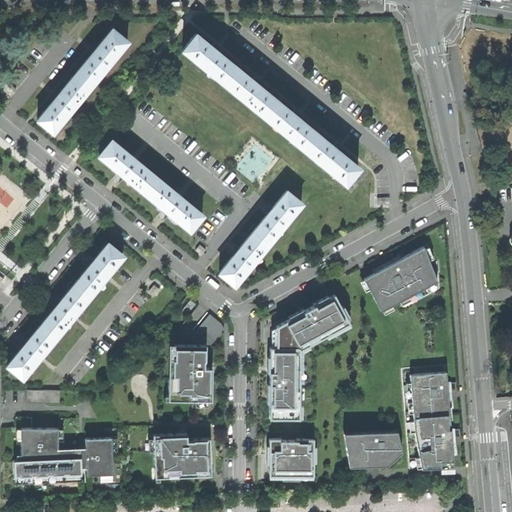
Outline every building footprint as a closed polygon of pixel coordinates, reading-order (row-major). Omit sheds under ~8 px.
[(92,54),(75,73),(90,86),(128,40),(113,28),(97,48),(96,47),(93,50),(91,53),(92,54)] [(184,48),(224,82),(238,67),(220,52),(221,50),(217,47),(214,45),(213,46),(197,33),(184,48)] [(224,82),(265,115),(278,100),(260,85),(261,84),(258,81),(255,79),(254,80),(238,67),(224,82)] [(53,130),(90,86),(75,73),(59,92),(58,92),(56,94),(54,97),(54,98),(37,118),(53,130)] [(265,115),(306,148),(318,132),(301,118),(302,117),(299,114),(296,112),(294,113),(278,100),(265,115)] [(347,182),(360,166),(342,152),(343,150),(340,148),(337,145),(336,146),(318,132),(306,148),(347,182)] [(122,173),(145,191),(157,176),(136,158),(113,140),(100,155),(122,173)] [(180,194),(157,176),(145,191),(167,209),(190,229),(203,213),(180,194)] [(219,271),(234,283),(301,202),(286,190),(272,207),(270,205),(268,208),(266,211),(267,212),(246,237),(238,247),(237,246),(235,249),(233,252),(234,253),(219,271)] [(107,277),(124,255),(109,243),(95,260),(93,259),(92,262),(90,264),(91,265),(62,301),(61,300),(58,303),(56,305),(57,306),(29,341),(27,340),(25,343),(22,346),(24,347),(10,365),(25,377),(40,358),(73,318),(107,277)] [(439,277),(425,243),(389,263),(364,276),(381,308),(439,277)] [(350,316),(337,291),(299,311),(271,327),(271,367),(271,416),(302,415),(302,342),(350,316)] [(204,345),(170,344),(168,399),(210,400),(211,372),(211,366),(204,365),(204,345)] [(450,369),(411,371),(416,429),(422,463),(457,461),(455,430),(451,384),(450,369)] [(60,391),(28,390),(28,403),(60,404),(60,391)] [(59,427),(17,428),(19,476),(83,474),(83,480),(115,479),(114,437),(84,438),(84,447),(82,447),(59,448),(59,427)] [(399,428),(344,430),(349,464),(371,464),(387,463),(403,449),(399,428)] [(182,434),(153,435),(155,477),(209,474),(207,438),(187,439),(187,434),(182,434)] [(315,435),(270,435),(270,449),(270,475),(315,474),(315,435)]
